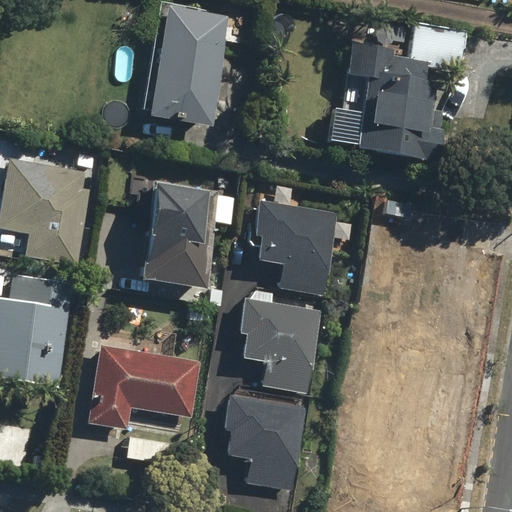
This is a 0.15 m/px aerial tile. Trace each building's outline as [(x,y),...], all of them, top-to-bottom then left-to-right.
[(227,17),(163,5),(143,113),(207,125),(227,17)] [(342,113),(326,110),(320,146),(431,165),(433,148),(436,148),(440,130),(428,128),(432,102),(420,100),(427,60),(462,66),(467,37),(408,27),(403,60),(391,58),(392,54),(353,47),(342,113)] [(0,190),(0,230),(27,234),(24,255),(76,261),(86,185),(81,184),(83,171),(4,161),(0,190)] [(199,285),(215,191),(152,181),(137,275),(199,285)] [(334,211),(257,200),(248,258),(278,262),(274,290),(321,297),(334,211)] [(410,217),(380,211),(366,286),(395,292),(398,278),(419,282),(426,245),(405,241),(410,217)] [(482,259),(447,253),(442,283),(477,289),(482,259)] [(0,380),(52,389),(65,315),(56,314),(61,282),(0,272),(0,380)] [(232,333),(242,335),(237,358),(261,363),(256,386),(303,394),(318,310),(239,296),(232,333)] [(189,308),(184,329),(211,335),(215,313),(189,308)] [(95,343),(82,423),(125,431),(128,408),(186,418),(196,360),(95,343)] [(359,396),(355,441),(392,445),(393,447),(393,449),(394,450),(394,452),(395,454),(396,455),(397,457),(399,458),(400,459),(401,460),(403,461),(404,462),(406,463),(408,464),(409,464),(411,465),(413,465),(415,465),(416,465),(418,465),(420,465),(422,465),(424,464),(425,464),(427,463),(429,462),(430,461),(431,460),(433,459),(434,458),(435,456),(436,455),(437,453),(438,452),(439,450),(444,402),(456,404),(458,387),(439,385),(442,355),(373,348),(368,396),(359,396)] [(218,433),(225,434),(221,455),(247,460),(242,484),(285,493),(302,409),(225,394),(218,433)] [(124,436),(121,458),(163,463),(166,441),(124,436)]
